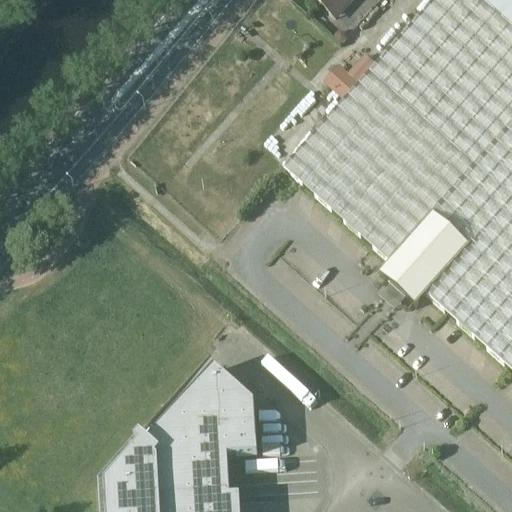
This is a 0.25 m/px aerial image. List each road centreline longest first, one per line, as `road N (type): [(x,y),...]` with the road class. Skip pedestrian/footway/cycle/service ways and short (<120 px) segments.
road 1 (tertiary): [(0,244),(205,0)]
road 2 (unclassified): [(377,481),(220,338)]
